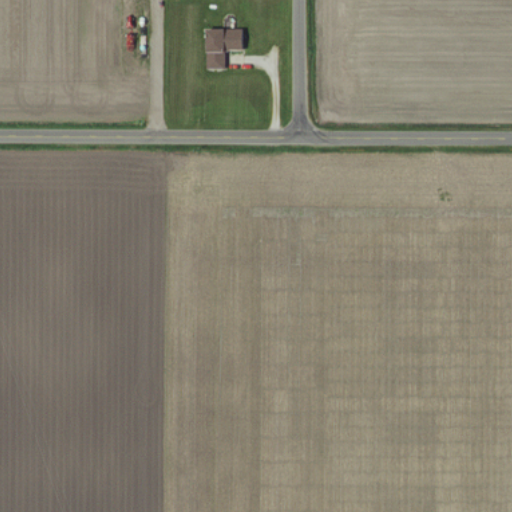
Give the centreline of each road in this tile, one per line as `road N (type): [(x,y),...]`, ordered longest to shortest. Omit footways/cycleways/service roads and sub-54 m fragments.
road 1 (residential): [(0,137),(511,139)]
road 2 (residential): [(300,0),(301,140)]
